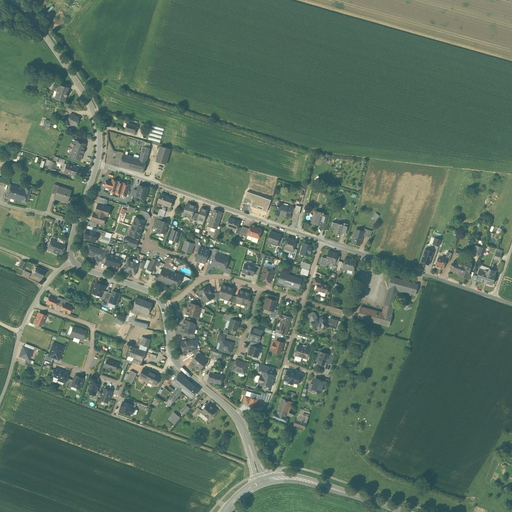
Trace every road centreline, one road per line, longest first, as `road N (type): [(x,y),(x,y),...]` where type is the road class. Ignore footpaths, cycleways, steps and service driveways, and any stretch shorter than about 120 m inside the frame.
road 1 (residential): [(96,163),(321,240)]
road 2 (secondary): [(261,481),(236,416),(171,353),(163,306)]
road 3 (residential): [(321,240),(511,303)]
road 4 (secondary): [(96,163),(98,132),(85,96),(14,0)]
road 5 (secondary): [(407,511),(304,479),(261,481)]
